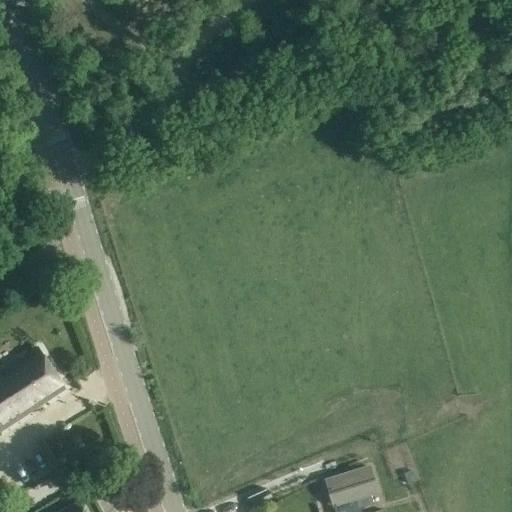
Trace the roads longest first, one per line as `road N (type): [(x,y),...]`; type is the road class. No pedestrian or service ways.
road 1 (tertiary): [(172,511),(65,171)]
road 2 (track): [(186,88),(405,0)]
road 3 (tertiary): [(65,171),(18,0)]
road 4 (unclassified): [(65,171),(186,88)]
